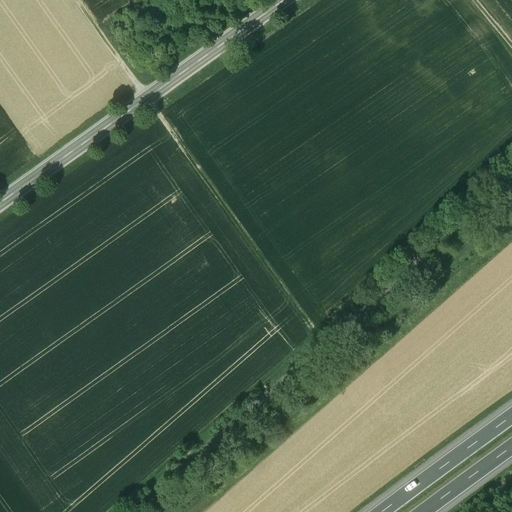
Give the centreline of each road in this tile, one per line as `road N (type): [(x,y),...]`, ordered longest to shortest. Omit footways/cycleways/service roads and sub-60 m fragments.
road 1 (track): [(73,0),(314,332),(115,511)]
road 2 (secondary): [(283,0),(0,203)]
road 3 (motorway): [(511,420),(384,511)]
